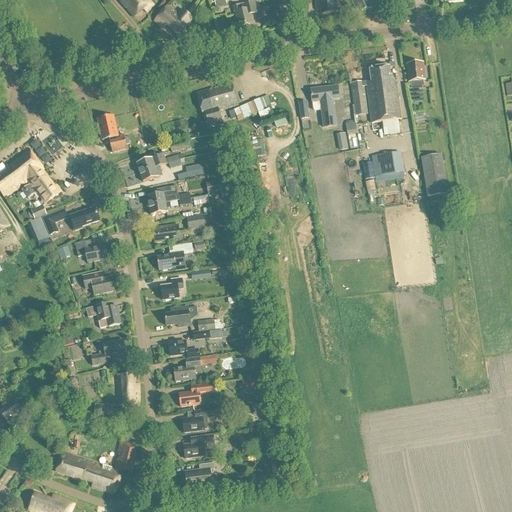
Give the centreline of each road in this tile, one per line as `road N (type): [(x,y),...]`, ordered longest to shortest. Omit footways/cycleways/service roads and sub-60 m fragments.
road 1 (unclassified): [(133,501),(151,419),(116,189),(98,154),(26,107)]
road 2 (tertiary): [(26,107),(425,29)]
